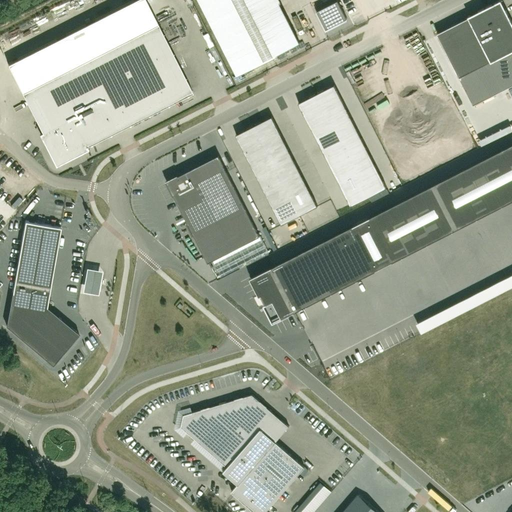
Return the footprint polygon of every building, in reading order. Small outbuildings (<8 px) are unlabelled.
[(145,0),(136,0),(8,65),(22,92),(41,130),(37,132),(54,165),(87,149),(86,146),(192,92),(157,23),(145,0)] [(299,42),(277,0),(197,0),(235,75),(299,42)] [(347,18),(337,0),(336,0),(316,10),(326,29),(347,18)] [(469,17),(437,33),(459,77),(473,104),(511,84),(511,22),(500,0),(499,0),(468,16),(469,17)] [(201,74),(194,78),(197,83),(204,79),(201,74)] [(387,187),(334,84),(298,102),(351,205),(387,187)] [(236,134),(281,224),(317,205),(272,116),(236,134)] [(101,149),(109,146),(107,141),(99,144),(101,149)] [(259,295),(262,294),(267,303),(264,304),(273,322),(295,311),(376,269),(375,269),(392,260),(392,261),(511,199),(511,143),(370,216),(370,217),(353,225),(272,266),(250,277),(259,295)] [(189,228),(193,235),(194,234),(208,262),(212,259),(260,235),(218,155),(206,161),(167,181),(180,206),(187,221),(186,222),(189,228)] [(52,363),(78,332),(47,306),(61,227),(25,221),(7,325),(52,363)] [(102,272),(87,269),(83,292),(98,295),(102,272)] [(239,483),(232,490),(256,511),(264,511),(305,466),(276,441),(272,431),(281,420),(288,427),(289,426),(252,394),(184,414),(181,425),(228,465),(224,469),(239,483)] [(302,403),(296,407),(302,416),(308,411),(302,403)] [(351,474),(356,469),(349,463),(344,467),(351,474)] [(336,486),(339,483),(331,476),(328,479),(336,486)] [(189,485),(183,491),(187,494),(192,489),(189,485)] [(379,511),(359,494),(343,511),(379,511)]
